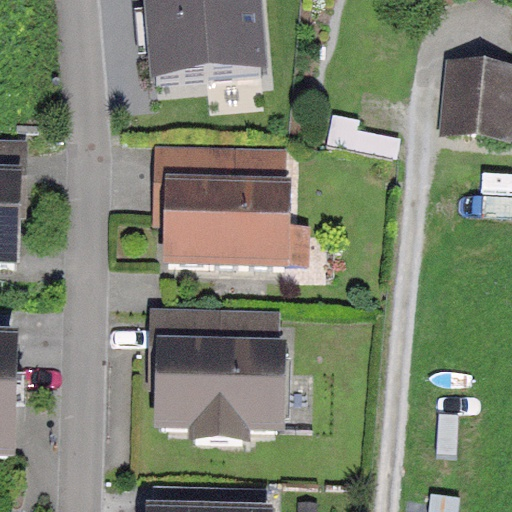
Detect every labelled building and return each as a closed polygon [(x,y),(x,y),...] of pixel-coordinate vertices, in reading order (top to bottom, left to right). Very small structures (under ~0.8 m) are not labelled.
[(267,0),(141,0),(151,111),(276,101),(267,0)] [(511,72),(462,68),(454,146),(511,151),(511,72)] [(0,267),(16,268),(20,158),(0,157),(0,267)] [(174,162),(172,268),(288,270),(291,165),(174,162)] [(164,327),(162,432),(279,434),(281,329),(164,327)] [(0,466),(10,467),(14,351),(0,350),(0,466)]
